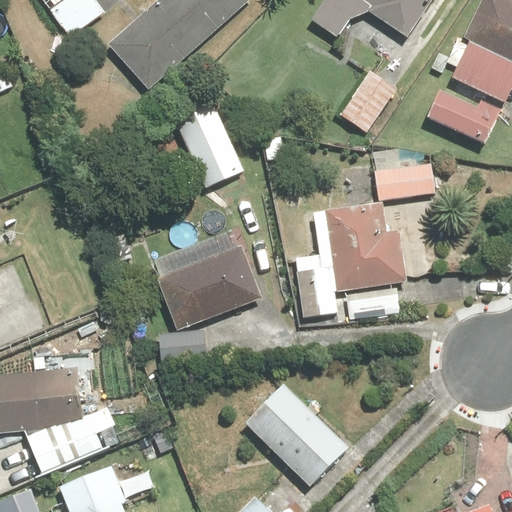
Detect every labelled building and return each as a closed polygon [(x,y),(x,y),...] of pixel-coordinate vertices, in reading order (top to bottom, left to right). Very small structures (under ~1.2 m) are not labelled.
[(101,0),(46,0),(73,36),(109,10),(101,0)] [(159,0),(111,42),(150,87),(250,0),(159,0)] [(321,0),(310,16),(344,40),(367,8),(410,38),(435,0),(321,0)] [(511,0),(486,0),(468,39),(511,60),(511,0)] [(374,67),(342,113),(371,134),(403,87),(374,67)] [(444,83),(429,117),(495,146),(510,111),(444,83)] [(220,96),(177,114),(208,189),(251,171),(220,96)] [(433,160),(378,168),(383,199),(438,190),(433,160)] [(297,256),(307,319),(347,313),(349,322),(389,316),(384,284),(411,280),(398,201),(316,214),(322,252),(297,256)] [(131,233),(104,241),(114,271),(141,262),(131,233)] [(249,239),(159,273),(180,328),(270,295),(249,239)] [(212,329),(164,332),(166,362),(214,359),(212,329)] [(97,409),(92,410),(91,370),(0,373),(0,434),(30,433),(43,474),(111,452),(97,409)] [(289,380),(249,420),(314,484),(354,444),(289,380)] [(134,511),(115,463),(62,483),(73,511),(134,511)] [(284,511),(263,489),(239,511),(284,511)] [(46,511),(37,491),(1,507),(2,511),(46,511)] [(502,511),(498,501),(469,511),(502,511)]
